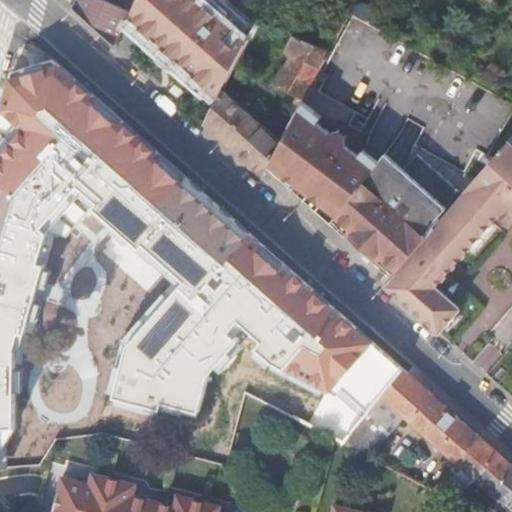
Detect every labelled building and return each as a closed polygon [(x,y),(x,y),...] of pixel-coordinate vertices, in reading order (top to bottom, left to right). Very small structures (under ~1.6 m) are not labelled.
[(75,0),(72,6),(92,25),(96,28),(110,0),(75,0)] [(110,0),(96,28),(116,46),(130,19),(138,0),(110,0)] [(215,0),(138,0),(130,19),(167,53),(176,43),(207,9),(215,0)] [(261,5),(250,0),(245,0),(241,9),(255,16),(261,5)] [(254,30),(226,4),(215,17),(184,51),(176,60),(218,98),(237,61),(254,30)] [(287,54),(320,71),(330,54),(294,36),(285,53),(287,54)] [(275,85),(297,97),(306,101),(322,73),(320,71),(287,54),(280,68),(283,71),(275,85)] [(407,368),(56,56),(14,68),(0,119),(0,466),(2,467),(1,451),(16,428),(15,345),(18,330),(24,331),(40,253),(38,253),(43,229),(62,234),(84,207),(148,259),(155,251),(182,273),(127,340),(115,389),(165,403),(167,396),(202,406),(213,369),(247,332),(243,328),(238,324),(246,316),(250,320),(268,336),(261,343),(278,358),(344,394),(349,388),(371,409),(384,394),(407,368)] [(281,146),(264,130),(233,101),(249,68),(237,61),(218,98),(204,125),(228,146),(264,178),(267,171),(281,146)] [(291,107),(300,112),(304,105),(306,101),(297,97),(291,107)] [(281,101),(264,130),(281,146),(300,112),(291,107),(281,101)] [(320,119),(304,105),(300,112),(281,146),(267,171),(292,193),(315,214),(350,169),(338,160),(343,152),(325,137),(327,133),(317,123),(320,119)] [(412,257),(386,288),(438,334),(459,311),(435,289),(500,217),(511,227),(511,146),(508,142),(464,195),(428,238),(412,257)] [(459,194),(416,156),(343,238),(367,260),(390,280),(436,226),(433,224),(459,194)] [(511,308),(493,328),(510,345),(511,342),(511,308)] [(246,316),(238,324),(243,328),(250,320),(246,316)] [(384,394),(457,459),(479,432),(441,398),(407,368),(384,394)] [(349,388),(344,394),(366,415),(371,409),(349,388)] [(511,508),(511,511),(511,460),(479,432),(457,459),(475,476),(511,508)] [(468,484),(475,476),(457,459),(450,468),(468,484)] [(468,484),(450,468),(434,488),(432,490),(432,491),(449,506),(468,484)] [(218,511),(221,504),(178,493),(175,504),(134,493),(137,482),(93,471),(91,482),(63,475),(52,511),(218,511)]
